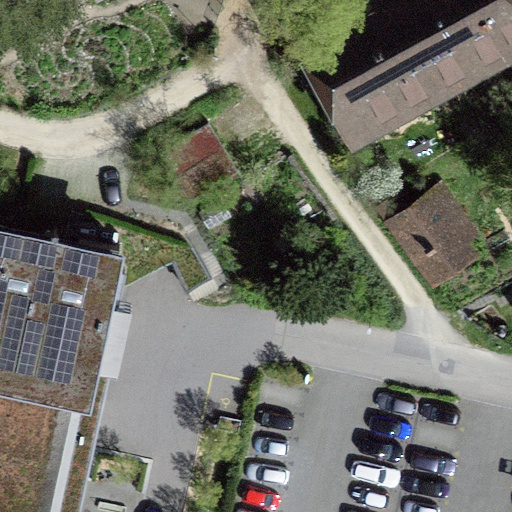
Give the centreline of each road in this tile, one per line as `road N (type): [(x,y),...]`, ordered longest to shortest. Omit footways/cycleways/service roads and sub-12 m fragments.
road 1 (residential): [(168,508),(211,331),(453,363),(511,380)]
road 2 (track): [(246,66),(309,144),(453,363)]
